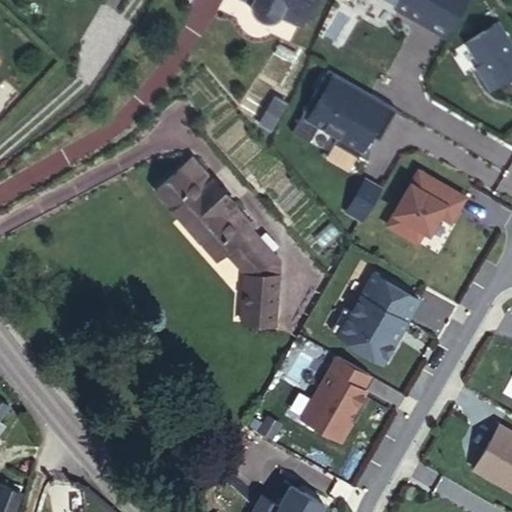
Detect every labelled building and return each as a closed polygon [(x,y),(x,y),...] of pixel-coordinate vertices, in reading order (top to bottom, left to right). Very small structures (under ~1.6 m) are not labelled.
[(313,0),(257,0),(254,7),(264,22),(278,24),(288,20),(303,26),(313,0)] [(393,0),(392,2),(440,31),(458,0),(393,0)] [(484,84),(511,65),(511,44),(493,16),(459,37),(477,65),(474,67),(484,84)] [(372,126),(386,102),(321,64),(294,110),(330,131),(327,137),(350,151),(367,123),(372,126)] [(252,223),(194,157),(157,189),(215,258),(224,250),(229,255),(255,233),(251,228),(252,223)] [(457,194),(410,166),(377,222),(407,239),(414,227),(420,230),(431,212),(442,219),(457,194)] [(332,215),(348,225),(367,193),(351,183),(332,215)] [(273,324),(276,256),(255,233),(229,255),(245,272),(240,321),(273,324)] [(344,342),(373,359),(409,297),(363,270),(341,308),(334,304),(321,326),(345,340),(344,342)] [(361,371),(327,351),(290,414),(331,438),(342,420),(338,417),(357,386),(353,384),(361,371)] [(464,466),(511,494),(511,434),(490,421),(464,466)] [(251,492),(239,511),(307,511),(314,501),(281,481),(268,503),(251,492)] [(0,511),(14,511),(20,498),(0,488),(0,511)]
